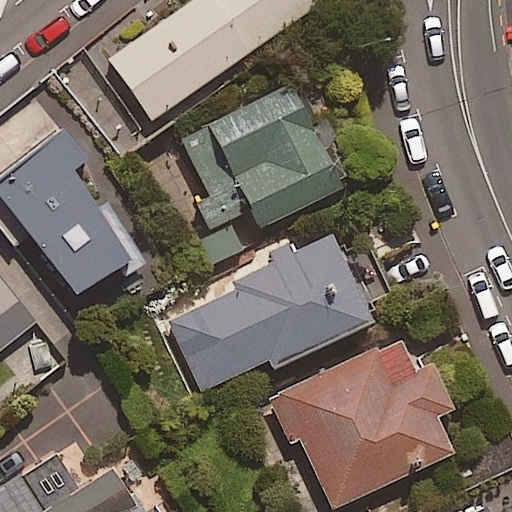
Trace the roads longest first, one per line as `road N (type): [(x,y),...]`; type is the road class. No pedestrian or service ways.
road 1 (tertiary): [(467,130),(419,0)]
road 2 (tertiary): [(480,0),(467,130)]
